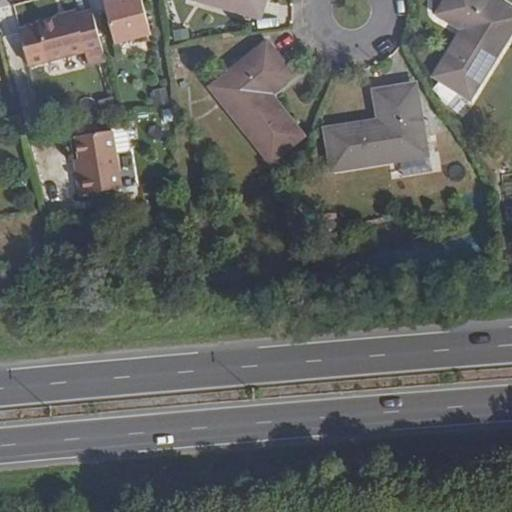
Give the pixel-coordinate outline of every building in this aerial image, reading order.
[(102,0),(114,41),(151,32),(142,0),(102,0)] [(203,0),(203,1),(257,18),(262,0),(203,0)] [(437,76),(469,96),(508,34),(499,29),(508,13),(488,0),(448,0),(439,14),(465,30),(437,76)] [(57,15),(76,10),(75,6),(56,12),(57,15)] [(101,44),(92,9),(77,12),(76,10),(57,15),(38,20),(39,21),(19,27),(29,62),(48,57),(85,47),(88,62),(105,58),(101,44)] [(225,104),(270,161),(300,137),(267,95),(289,77),(266,48),(221,83),(233,97),(225,104)] [(380,125),(328,133),(333,170),(406,159),(406,160),(425,157),(423,146),(415,89),(377,96),(380,125)] [(112,127),(116,151),(128,150),(130,145),(128,129),(124,125),(112,127)] [(80,175),(75,175),(76,191),(120,185),(116,151),(113,130),(74,135),(77,156),(80,175)]
